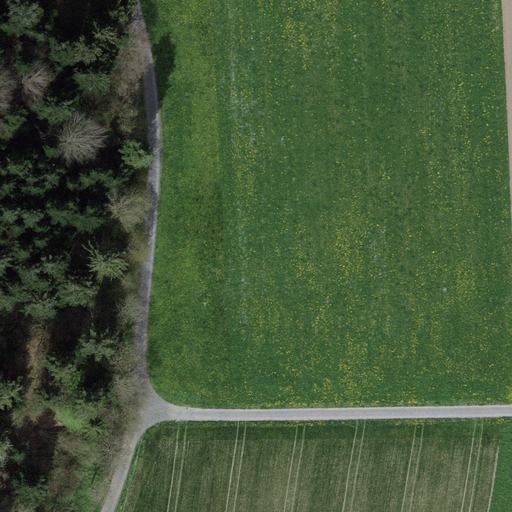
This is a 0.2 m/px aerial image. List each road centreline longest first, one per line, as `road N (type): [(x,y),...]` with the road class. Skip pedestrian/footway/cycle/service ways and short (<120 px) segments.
road 1 (track): [(140,411),(148,145),(129,0)]
road 2 (track): [(511,410),(140,411)]
